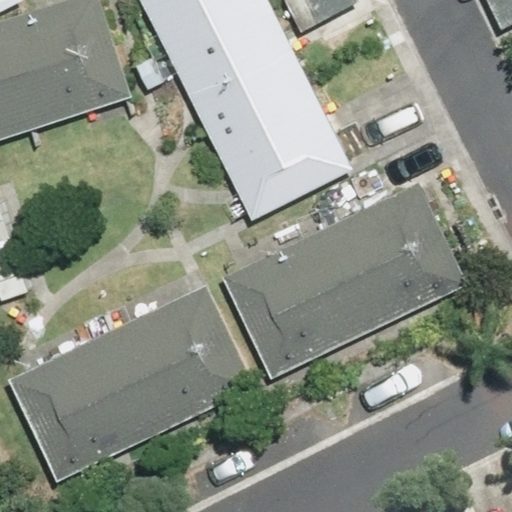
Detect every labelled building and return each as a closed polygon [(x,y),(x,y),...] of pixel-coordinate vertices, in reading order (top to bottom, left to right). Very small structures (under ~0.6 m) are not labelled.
[(98,0),(48,0),(0,15),(0,135),(128,95),(98,0)] [(137,0),(242,213),(343,164),(262,0),(137,0)] [(355,0),(288,0),(305,32),(358,5),(355,0)] [(511,0),(486,0),(501,29),(511,23),(511,0)] [(418,170),(217,267),(270,377),(471,280),(418,170)] [(190,283),(0,374),(0,376),(49,477),(239,385),(190,283)]
